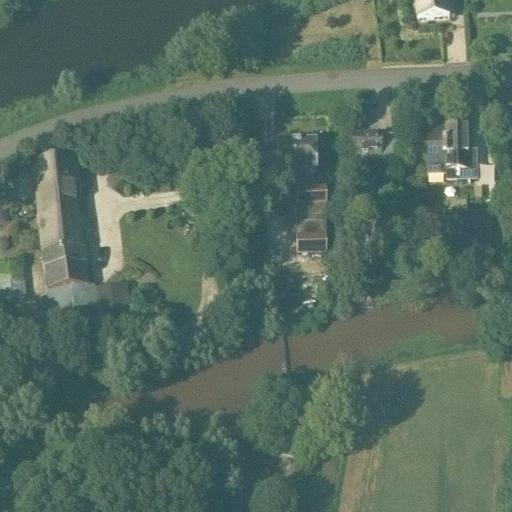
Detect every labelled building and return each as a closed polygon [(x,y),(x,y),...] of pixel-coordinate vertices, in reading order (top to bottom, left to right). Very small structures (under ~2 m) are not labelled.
[(415,0),(415,6),(411,7),(412,16),(416,16),(416,22),(448,20),(448,18),(453,18),(453,3),(447,3),(447,0),(415,0)] [(446,129),(428,129),(429,166),(429,178),(445,177),(445,183),(477,183),(476,152),(466,153),(465,121),(445,122),(446,129)] [(352,157),(380,156),(380,136),(352,137),(352,157)] [(315,142),(277,142),(277,172),(315,172),(315,142)] [(71,159),(35,164),(49,321),(97,315),(101,351),(133,347),(127,287),(86,292),(71,159)] [(316,190),(298,190),(298,208),(316,208),(316,190)] [(467,211),(449,210),(449,241),(489,241),(489,213),(471,214),(467,214),(467,211)] [(324,256),(324,223),(298,223),(298,256),(324,256)] [(0,305),(26,304),(25,282),(22,282),(21,264),(0,265),(0,305)] [(278,438),(274,457),(295,461),(298,443),(278,438)]
